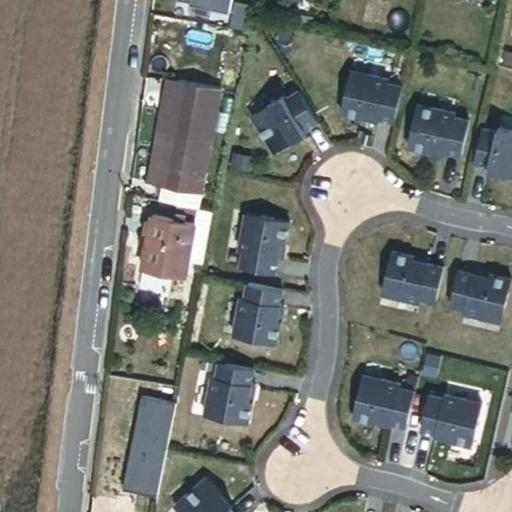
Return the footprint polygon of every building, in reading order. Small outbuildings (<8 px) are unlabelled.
[(238,12),(240,0),(183,0),(183,2),(238,12)] [(353,72),(343,114),(365,119),(366,116),(382,119),(396,123),(405,88),(390,85),(391,81),(353,72)] [(202,204),(224,85),(181,77),(178,98),(166,95),(151,181),(166,184),(164,199),(180,201),(202,204)] [(288,96),(255,115),(277,153),(296,141),(293,137),(307,129),(321,122),(303,92),(290,99),(288,96)] [(421,105),(411,147),(432,152),(433,148),(449,152),(464,155),(472,121),(457,118),(458,114),(421,105)] [(506,174),(511,175),(511,130),(501,128),(500,133),(485,129),(477,163),(492,167),(507,170),(506,174)] [(293,137),(296,141),(310,133),(307,129),(293,137)] [(206,262),(217,206),(202,204),(180,201),(176,214),(156,212),(146,266),(175,271),(188,273),(190,259),(206,262)] [(284,221),(249,214),(246,229),(242,228),(235,266),(278,274),(282,252),(278,251),(281,236),(284,221)] [(393,252),(383,294),(421,303),(422,298),(436,302),(444,268),(430,264),(414,261),(415,257),(393,252)] [(146,266),(143,283),(172,288),(175,271),(146,266)] [(474,275),(459,271),(451,305),(466,309),(465,313),(502,322),(511,280),(490,274),(489,278),(474,275)] [(241,298),(234,336),(277,344),(281,322),(277,321),(280,306),(283,291),(248,284),(246,299),(241,298)] [(213,378),(205,415),(248,424),(252,402),(248,401),(251,386),(254,371),(220,364),(217,379),(213,378)] [(364,378),(354,420),(375,425),(376,422),(392,425),(407,429),(415,394),(400,391),(401,387),(364,378)] [(429,398),(421,432),(436,436),(451,439),(451,443),(472,448),(482,406),(445,397),(444,401),(429,398)] [(134,474),(138,452),(112,447),(108,469),(118,471),(134,474)] [(108,469),(103,468),(98,498),(114,500),(118,471),(108,469)] [(207,479),(175,508),(178,511),(232,511),(231,510),(220,498),(222,495),(207,479)] [(234,507),(222,495),(220,498),(231,510),(234,507)]
